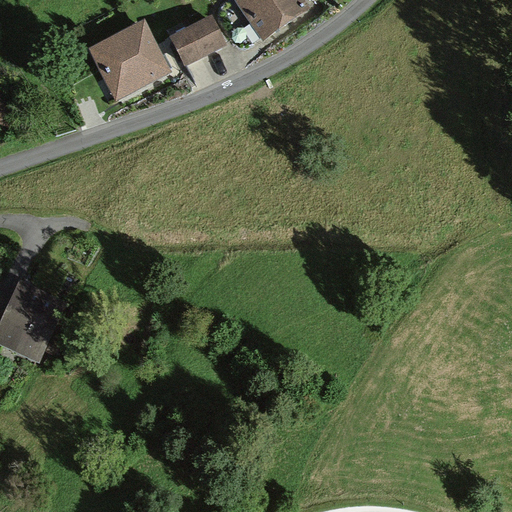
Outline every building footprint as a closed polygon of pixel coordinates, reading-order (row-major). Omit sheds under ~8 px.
[(312,0),(250,0),(272,31),(314,2),(312,0)] [(180,35),(193,59),(231,39),(218,15),(180,35)] [(149,21),(101,48),(124,92),(174,65),(149,21)] [(3,99),(0,104),(0,114),(19,123),(24,112),(21,110),(22,107),(3,99)] [(20,276),(0,318),(0,343),(36,361),(66,298),(20,276)]
